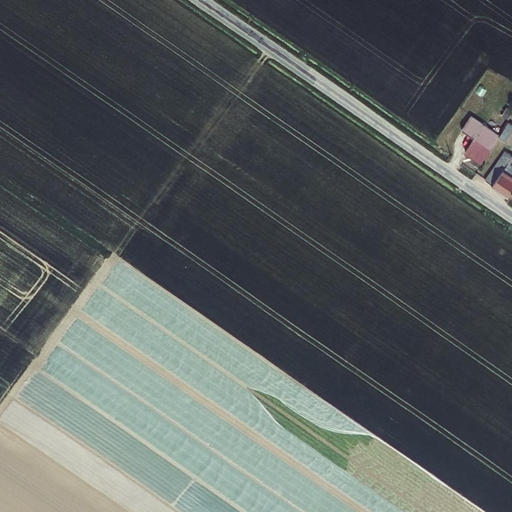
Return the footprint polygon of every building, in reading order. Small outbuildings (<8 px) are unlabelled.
[(466,134),(475,122),(467,117),(458,129),(466,134)] [(469,137),(478,124),(475,122),(466,134),(469,137)] [(511,130),(511,127),(506,122),(497,135),(505,141),(511,130)] [(483,156),(497,135),(478,124),(469,137),(471,138),(462,153),(478,163),(483,156)] [(487,181),(509,196),(511,190),(511,164),(510,163),(511,160),(511,155),(506,151),(487,181)]
